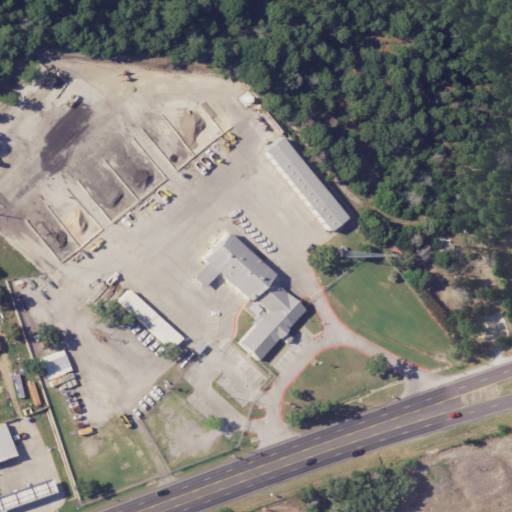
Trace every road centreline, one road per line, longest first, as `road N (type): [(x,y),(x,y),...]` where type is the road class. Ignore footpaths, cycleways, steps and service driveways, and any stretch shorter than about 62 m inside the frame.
road 1 (trunk): [(511,368),(292,453)]
road 2 (trunk): [(292,453),(511,395)]
road 3 (trunk): [(139,511),(292,453)]
